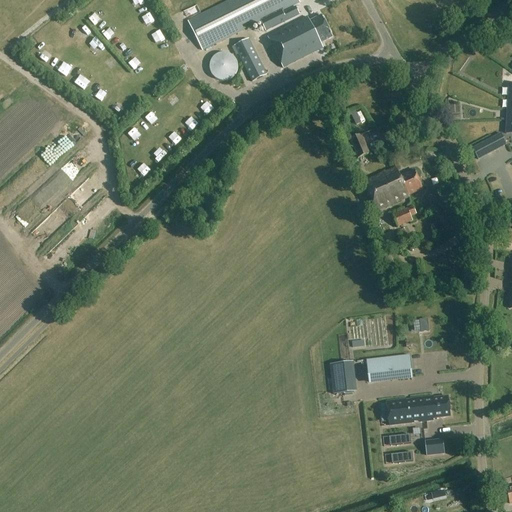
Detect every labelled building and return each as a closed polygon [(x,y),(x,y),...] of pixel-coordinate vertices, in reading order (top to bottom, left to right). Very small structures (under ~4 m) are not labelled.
[(128,0),(136,10),(142,5),(138,0),(128,0)] [(266,32),(297,16),(300,15),(296,6),(284,12),(283,11),(295,5),(299,3),(297,0),(230,0),(217,7),(187,20),(201,51),(244,31),(242,26),(249,22),(251,27),(261,22),(266,32)] [(147,14),(138,18),(141,24),(150,21),(147,14)] [(302,25),(270,40),(281,61),(283,60),(286,66),(316,51),(315,48),(333,38),(323,17),(311,23),(310,20),(302,25)] [(73,34),(80,40),(86,33),(79,27),(73,34)] [(96,36),(103,43),(111,35),(104,28),(96,36)] [(155,31),(149,36),(156,44),(162,38),(155,31)] [(251,82),(266,74),(249,39),(234,47),(251,82)] [(116,46),(122,51),(125,47),(119,42),(116,46)] [(210,65),(209,67),(210,70),(210,72),(211,74),(212,76),(214,78),(216,79),(218,80),(220,81),(222,81),(225,81),(227,81),(229,80),(231,79),(233,78),(235,76),(236,74),(237,72),(238,70),(238,67),(238,65),(237,62),(236,60),(234,58),(233,56),(231,55),(228,54),(226,53),(224,53),(221,53),(219,54),(217,55),(215,56),(213,58),(211,60),(210,62),(210,65)] [(100,64),(107,70),(113,62),(106,56),(100,64)] [(122,65),(129,73),(137,66),(130,58),(122,65)] [(78,90),(82,82),(75,78),(71,86),(78,90)] [(170,91),(160,101),(167,108),(177,99),(170,91)] [(91,94),(87,98),(95,104),(98,99),(91,94)] [(205,116),(212,108),(203,101),(197,109),(205,116)] [(108,112),(115,117),(121,108),(114,103),(108,112)] [(139,117),(143,126),(154,122),(150,113),(139,117)] [(184,123),(188,127),(194,120),(190,117),(184,123)] [(127,143),(136,137),(130,128),(121,135),(127,143)] [(501,134),(496,137),(502,147),(507,145),(501,134)] [(370,154),(362,135),(350,140),(358,158),(370,154)] [(66,150),(73,141),(70,137),(62,146),(66,150)] [(491,139),(486,142),(492,152),(496,150),(491,140),(491,139)] [(398,188),(395,180),(401,178),(400,177),(397,169),(365,182),(377,211),(392,205),(387,192),(398,188)] [(395,180),(398,188),(387,192),(392,205),(409,197),(409,196),(423,190),(415,171),(400,177),(401,178),(395,180)] [(413,206),(391,215),(396,228),(413,221),(411,217),(417,215),(413,206)] [(53,233),(49,226),(39,233),(43,240),(53,233)] [(428,319),(420,320),(421,332),(429,331),(428,319)] [(369,383),(412,378),(410,355),(367,360),(369,383)] [(330,365),(334,395),(354,393),(350,363),(330,365)] [(406,400),(386,402),(389,426),(414,423),(414,421),(421,421),(421,422),(423,422),(433,421),(432,419),(451,417),(448,397),(433,399),(433,397),(410,400),(410,401),(406,401),(406,400)] [(403,440),(384,443),(386,454),(405,452),(403,440)] [(443,440),(425,442),(427,457),(445,455),(443,440)] [(406,460),(387,462),(388,472),(407,470),(406,460)] [(444,491),(438,492),(440,501),(446,500),(446,498),(445,494),(444,491)]
